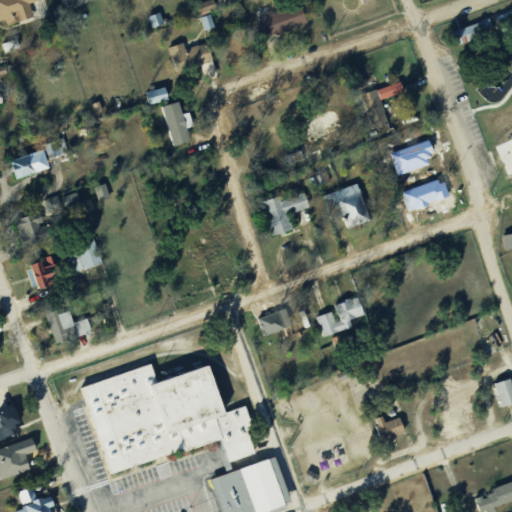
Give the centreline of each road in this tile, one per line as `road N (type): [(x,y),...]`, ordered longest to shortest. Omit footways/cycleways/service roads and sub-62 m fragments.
road 1 (residential): [(0,383),(475,215)]
road 2 (residential): [(217,95),(478,0)]
road 3 (residential): [(87,511),(0,281)]
road 4 (residential): [(298,508),(511,426)]
road 5 (residential): [(475,215),(471,174),(407,0)]
road 6 (residential): [(299,511),(223,305)]
road 7 (residential): [(262,292),(207,117),(217,95)]
